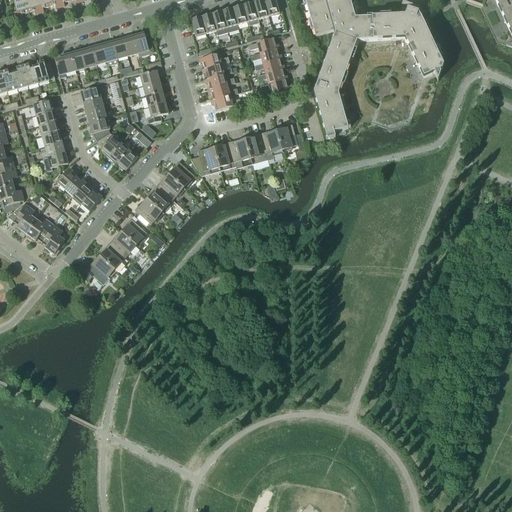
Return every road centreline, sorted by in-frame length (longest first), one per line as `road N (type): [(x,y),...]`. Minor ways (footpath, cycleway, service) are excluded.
road 1 (residential): [(193,121),(238,121),(307,99),(287,20)]
road 2 (tertiary): [(0,54),(118,19)]
road 3 (residential): [(125,195),(89,162),(68,93)]
